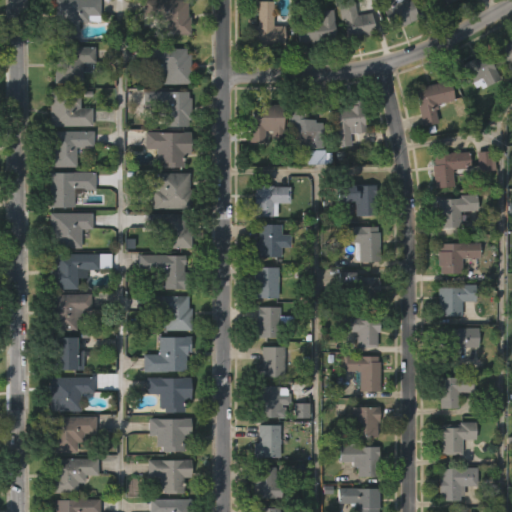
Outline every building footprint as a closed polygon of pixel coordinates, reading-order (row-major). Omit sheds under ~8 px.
[(76,37),(51,37),(51,0),(98,0),(98,17),(84,17),(84,20),(76,20),(76,37)] [(185,0),(185,16),(188,16),(189,34),(161,34),(161,23),(151,23),(151,14),(145,14),(144,0),(185,0)] [(254,0),(270,1),(270,25),(282,25),(282,46),(246,45),(246,25),(254,25),(254,0)] [(409,0),(417,21),(387,32),(375,0),(409,0)] [(467,34),(482,26),(473,10),(488,2),(487,0),(448,0),(467,34)] [(352,2),(354,14),(367,12),(371,33),(344,40),(340,20),(338,20),(335,3),(352,2)] [(411,21),(418,39),(432,34),(438,48),(456,40),(443,8),(411,21)] [(299,43),(294,43),(292,23),(314,21),(313,11),(330,9),(333,39),(299,43)] [(398,41),(394,31),(374,38),(386,71),(413,61),(405,39),(398,41)] [(511,60),(501,67),(491,50),(506,42),(504,39),(511,33),(511,60)] [(268,67),(268,42),(252,43),(253,67),(242,67),(243,86),(279,85),(279,67),(268,67)] [(341,80),(371,75),(367,54),(351,57),(349,45),(335,47),(341,80)] [(79,62),(79,83),(58,83),(58,63),(50,63),(50,46),(92,46),(92,62),(79,62)] [(181,63),(181,83),(159,83),(159,73),(143,73),(143,64),(136,64),(136,48),(181,48),(181,63)] [(293,85),(331,82),(328,51),(311,53),(312,63),(291,65),(293,85)] [(483,53),(498,78),(479,88),(477,85),(473,87),(470,82),(457,90),(447,72),(459,66),(458,65),(483,53)] [(511,77),(492,88),(502,106),(511,100),(511,77)] [(432,124),(433,132),(425,134),(423,125),(420,126),(412,89),(417,88),(417,86),(447,80),(451,99),(434,103),(438,123),(432,124)] [(73,106),(73,108),(89,108),(89,125),(46,126),(45,90),(76,90),(76,106),(73,106)] [(184,91),(184,125),(162,126),(162,108),(140,108),(139,91),(184,91)] [(496,120),(481,93),(452,108),(462,127),(470,123),(474,131),(496,120)] [(354,100),(355,104),(359,104),(362,131),(346,133),(348,145),(332,147),(330,128),(333,127),(331,109),(343,107),(343,105),(346,104),(345,101),(354,100)] [(280,103),(280,141),(268,141),(268,130),(262,130),(262,142),(245,142),(245,124),(247,124),(247,104),(280,103)] [(303,114),(303,119),(312,119),(312,122),(321,122),(321,148),(290,148),(290,122),(286,122),(286,104),(303,104),(303,114)] [(449,142),(445,122),(410,129),(417,168),(434,165),(430,145),(449,142)] [(73,167),(45,167),(45,152),(49,152),(49,131),(90,130),(90,147),(73,147),(73,167)] [(187,131),(187,154),(181,154),(181,167),(159,166),(159,162),(152,162),(153,148),(140,148),(141,131),(187,131)] [(278,180),(278,146),(244,147),(245,184),(263,184),(263,180),(278,180)] [(331,187),(346,187),(345,174),(359,174),(358,147),(329,149),(331,187)] [(321,149),(322,152),(329,152),(329,163),(304,164),(303,149),(321,149)] [(487,150),(492,150),(493,170),(475,171),(473,151),(487,150)] [(452,151),(452,152),(466,152),(466,167),(449,168),(450,186),(431,187),(430,165),(431,164),(431,154),(447,153),(447,151),(452,151)] [(317,161),(301,162),(301,154),(285,154),(285,164),(287,164),(288,189),(318,188),(317,161)] [(71,207),(45,207),(45,172),(92,172),(92,189),(71,189),(71,207)] [(186,208),(148,208),(148,181),(154,181),(154,172),(186,172),(186,208)] [(373,184),(375,216),(356,217),(355,200),(338,201),(337,186),(373,184)] [(273,185),(273,186),(290,186),(290,202),(277,201),(277,216),(254,216),(254,205),(253,205),(254,185),(273,185)] [(317,191),(303,191),(302,204),(317,205),(317,191)] [(457,211),(457,227),(442,229),(442,227),(437,227),(437,218),(434,218),(433,200),(435,200),(435,198),(457,198),(457,194),(473,194),(474,211),(457,211)] [(488,195),(472,196),(473,212),(489,211),(488,195)] [(89,214),(89,230),(78,230),(78,248),(45,248),(45,213),(89,213),(89,214)] [(188,213),(188,248),(156,248),(156,229),(141,229),(141,213),(188,213)] [(278,223),(278,236),(286,236),(286,245),(278,245),(278,257),(250,257),(250,242),(255,242),(255,224),(278,223)] [(374,226),(374,232),(377,232),(376,262),(355,262),(355,260),(352,259),(353,242),(339,242),(339,225),(374,226)] [(459,258),(459,274),(436,274),(436,266),(434,266),(434,260),(434,251),(436,251),(436,242),(476,242),(476,258),(459,258)] [(74,288),(46,289),(46,266),(50,266),(50,254),(96,253),(96,269),(74,269),(74,288)] [(183,264),(183,271),(192,271),(192,289),(163,288),(164,271),(137,270),(137,253),(185,254),(185,264),(183,264)] [(275,267),(275,297),(252,297),(251,280),(249,280),(249,266),(275,267)] [(354,272),(354,276),(379,277),(377,306),(356,306),(356,291),(338,290),(338,272),(354,272)] [(435,317),(433,317),(434,287),(456,288),(456,284),(472,284),(472,301),(458,301),(458,317),(435,317)] [(76,329),(48,330),(47,306),(49,306),(49,293),(90,292),(90,310),(81,310),(81,319),(76,320),(76,329)] [(185,296),(185,306),(189,306),(188,331),(161,331),(161,310),(143,310),(143,296),(185,296)] [(277,307),(277,315),(291,315),(291,323),(277,323),(277,338),(250,338),(249,322),(254,322),(254,307),(277,307)] [(355,315),(355,320),(362,320),(362,317),(376,317),(376,332),(374,332),(374,347),(353,347),(353,332),(338,332),(338,315),(355,315)] [(455,360),(434,359),(434,329),(475,328),(475,346),(462,346),(462,358),(455,360)] [(73,338),(72,350),(80,351),(79,370),(47,368),(48,355),(43,355),(44,339),(48,339),(48,336),(73,338)] [(183,372),(139,371),(139,354),(155,354),(155,336),(187,336),(187,352),(184,352),(184,356),(183,356),(183,372)] [(281,375),(251,375),(251,362),(258,362),(258,347),(281,346),(281,375)] [(357,355),(374,356),(374,362),(377,362),(377,390),(356,390),(356,372),(340,372),(340,355),(357,355)] [(78,411),(46,411),(47,377),(91,377),(91,394),(78,393),(78,411)] [(190,377),(190,399),(184,399),(184,413),(163,413),(163,409),(158,409),(158,394),(145,394),(145,377),(190,377)] [(455,392),(454,408),(437,408),(437,399),(435,399),(435,377),(472,377),(472,392),(455,392)] [(278,385),(278,392),(288,392),(288,408),(277,408),(277,416),(256,416),(256,385),(278,385)] [(375,435),(348,435),(348,405),(376,405),(376,422),(375,422),(375,435)] [(74,453),(46,453),(46,432),(47,432),(47,417),(93,417),(93,436),(86,436),(86,443),(74,443),(74,453)] [(187,418),(188,436),(181,436),(181,450),(158,450),(158,444),(153,444),(153,433),(145,433),(145,418),(187,418)] [(472,422),(472,429),(477,429),(476,437),(472,437),(472,439),(458,439),(458,453),(438,453),(438,440),(435,440),(436,424),(457,425),(457,422),(472,422)] [(277,456),(249,456),(249,441),(255,441),(255,423),(277,423),(277,456)] [(352,440),(352,445),(376,445),(377,475),(355,475),(355,465),(349,465),(349,460),(336,460),(336,444),(341,444),(341,440),(352,440)] [(304,459),(304,444),(289,444),(289,458),(304,459)] [(61,456),(61,458),(95,459),(95,474),(82,474),(82,481),(74,481),(74,492),(46,491),(46,473),(49,473),(49,456),(61,456)] [(188,472),(188,476),(181,476),(181,491),(162,491),(162,489),(156,489),(156,475),(143,475),(143,458),(188,458),(188,472)] [(273,465),(273,480),(278,480),(278,497),(249,496),(250,465),(273,465)] [(461,484),(461,494),(457,494),(457,499),(438,499),(438,491),(436,491),(438,467),(475,466),(475,484),(461,484)] [(376,500),(375,511),(351,511),(351,507),(347,507),(347,502),(334,501),(334,486),(376,487),(376,500)] [(188,511),(145,511),(145,497),(188,498),(188,511)] [(46,511),(46,509),(50,509),(50,498),(96,498),(96,511),(46,511)]
